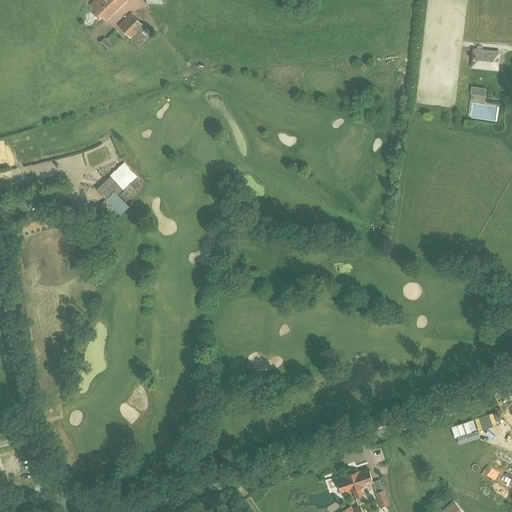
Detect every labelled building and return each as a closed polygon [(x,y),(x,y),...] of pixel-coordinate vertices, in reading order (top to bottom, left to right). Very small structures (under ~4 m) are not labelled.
[(113,13),(100,0),(99,0),(96,0),(91,5),(105,20),(113,13)] [(100,0),(113,13),(126,0),(100,0)] [(149,31),(144,26),(131,13),(118,26),(136,44),(149,31)] [(499,52),(474,49),(472,64),(498,67),(499,52)] [(128,207),(104,181),(95,189),(119,215),(128,207)] [(344,477),(337,479),(342,493),(346,492),(346,493),(350,492),(353,490),(356,498),(363,495),(360,488),(364,487),(363,486),(373,483),(368,469),(358,472),(358,471),(356,472),(356,470),(351,472),(352,473),(344,476),(344,477)] [(376,492),(381,507),(388,504),(383,490),(376,492)] [(466,511),(459,503),(448,511),(466,511)]
